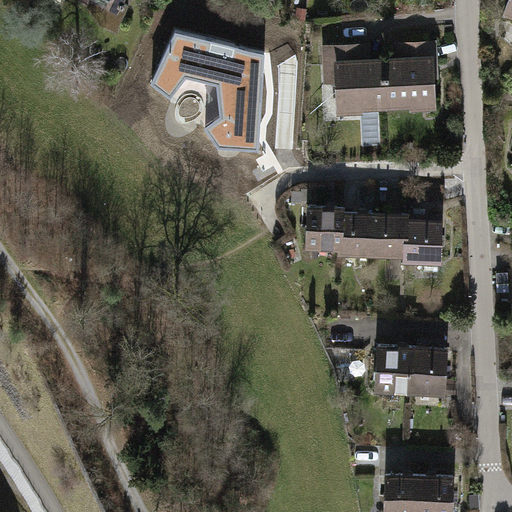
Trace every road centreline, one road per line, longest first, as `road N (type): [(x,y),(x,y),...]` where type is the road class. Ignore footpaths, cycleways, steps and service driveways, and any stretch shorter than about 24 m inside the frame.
road 1 (residential): [(463,0),(494,500)]
road 2 (track): [(141,511),(67,347),(0,251)]
road 3 (motorway): [(89,511),(0,362)]
